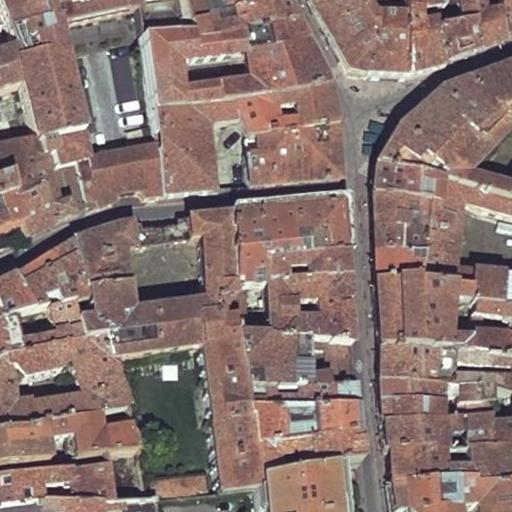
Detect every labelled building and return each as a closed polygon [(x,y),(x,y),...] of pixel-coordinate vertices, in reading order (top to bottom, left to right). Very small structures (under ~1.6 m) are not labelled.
[(0,0),(0,94),(12,90),(7,65),(13,64),(9,52),(0,55),(0,21),(4,35),(44,25),(42,18),(34,0),(0,0)] [(34,0),(42,18),(53,14),(54,18),(125,3),(126,15),(128,15),(137,14),(137,20),(141,43),(188,40),(187,28),(178,3),(184,0),(34,0)] [(278,0),(184,0),(178,3),(187,28),(280,5),(278,0)] [(301,0),(303,4),(324,38),(347,75),(365,78),(373,18),(368,7),(378,1),(385,1),(387,5),(392,4),(392,0),(301,0)] [(404,0),(404,19),(406,81),(443,71),(442,67),(451,64),(444,33),(442,21),(431,22),(431,26),(418,26),(415,10),(439,9),(437,0),(404,0)] [(444,33),(451,64),(462,60),(474,55),(472,48),(468,25),(467,0),(437,0),(439,9),(452,10),(456,32),(444,33)] [(472,48),(474,55),(487,50),(501,45),(492,12),(493,0),(467,0),(468,25),(472,48)] [(511,0),(493,0),(492,12),(501,45),(511,41),(511,0)] [(143,202),(159,201),(153,151),(85,165),(72,105),(58,31),(68,28),(70,29),(125,17),(126,15),(125,3),(54,18),(53,14),(42,18),(44,25),(4,35),(9,52),(13,64),(7,65),(12,90),(19,88),(29,142),(31,148),(37,146),(40,160),(53,158),(57,171),(72,168),(84,215),(85,218),(110,207),(109,205),(110,202),(112,200),(117,199),(127,198),(136,198),(140,198),(142,200),(143,202)] [(280,5),(187,28),(188,40),(190,48),(291,29),(286,17),(280,5)] [(373,18),(365,78),(385,80),(406,81),(404,19),(373,18)] [(308,62),(291,29),(190,48),(188,40),(141,43),(144,85),(149,119),(231,108),(324,92),(308,62)] [(511,65),(507,67),(438,93),(416,112),(392,132),(370,168),(511,208),(511,65)] [(328,112),(324,92),(231,108),(237,128),(243,147),(247,147),(245,159),(244,160),(245,194),(334,187),(333,159),(332,129),(328,112)] [(237,128),(231,108),(149,119),(153,151),(159,201),(200,198),(210,197),(202,132),(237,128)] [(0,147),(0,184),(5,183),(9,202),(19,229),(24,244),(84,215),(72,168),(57,171),(53,158),(40,160),(37,146),(31,148),(29,142),(0,147)] [(511,208),(370,168),(369,185),(368,199),(368,215),(368,233),(388,234),(388,220),(423,225),(423,260),(422,290),(471,292),(470,304),(471,338),(471,359),(511,361),(511,208)] [(0,204),(9,202),(5,183),(0,184),(0,204)] [(9,202),(0,204),(0,235),(19,229),(9,202)] [(296,263),(342,259),(340,235),(338,210),(336,208),(264,215),(227,219),(229,295),(241,294),(259,290),(259,286),(257,268),(279,265),(296,263)] [(116,365),(115,361),(195,352),(210,477),(149,484),(151,504),(254,495),(253,482),(249,454),(244,414),(242,394),(234,341),(230,341),(229,295),(227,219),(175,224),(173,229),(170,230),(166,231),(146,233),(140,233),(137,231),(135,228),(126,228),(68,245),(81,304),(70,306),(73,327),(87,326),(90,343),(99,341),(102,362),(109,361),(111,366),(116,365)] [(369,258),(423,260),(423,225),(388,220),(388,234),(368,233),(369,258)] [(19,229),(0,235),(0,254),(24,244),(19,229)] [(41,262),(10,280),(29,315),(44,310),(41,302),(51,299),(55,308),(70,306),(81,304),(68,245),(41,262)] [(370,287),(422,290),(423,260),(369,258),(370,287)] [(342,259),(296,263),(297,284),(344,281),(342,259)] [(279,265),(257,268),(259,286),(280,285),(279,265)] [(0,323),(11,321),(29,315),(10,280),(0,285),(0,323)] [(242,394),(270,392),(295,391),(352,387),(350,366),(344,281),(297,284),(280,285),(259,286),(259,290),(265,342),(246,343),(241,294),(229,295),(230,341),(234,341),(242,394)] [(376,352),(471,359),(471,338),(465,337),(465,343),(448,342),(447,303),(470,304),(471,292),(422,290),(370,287),(376,352)] [(0,362),(76,346),(73,327),(70,306),(55,308),(47,309),(51,338),(15,345),(11,321),(0,323),(0,362)] [(99,341),(90,343),(76,346),(0,362),(0,433),(99,415),(114,411),(124,410),(111,366),(109,361),(102,362),(99,341)] [(376,352),(374,387),(409,392),(450,394),(451,372),(508,375),(507,387),(507,395),(494,394),(493,403),(511,403),(511,361),(471,359),(376,352)] [(354,412),(352,387),(295,391),(296,401),(270,402),(270,392),(242,394),(244,414),(354,412)] [(374,387),(377,429),(436,427),(435,417),(439,417),(438,404),(444,404),(445,417),(453,417),(453,426),(491,425),(492,410),(479,409),(478,394),(450,394),(409,392),(374,387)] [(124,410),(114,411),(116,421),(126,419),(124,410)] [(356,438),(354,412),(244,414),(249,454),(282,449),(280,422),(308,420),(311,444),(356,438)] [(0,471),(44,467),(42,443),(69,444),(72,464),(100,461),(135,457),(134,439),(130,438),(129,429),(102,434),(99,415),(0,433),(0,471)] [(461,457),(511,453),(511,431),(492,431),(491,425),(453,426),(444,427),(436,427),(377,429),(380,457),(382,458),(412,459),(446,458),(446,454),(441,454),(441,441),(460,440),(461,457)] [(135,457),(100,461),(101,472),(107,507),(118,508),(143,504),(138,471),(140,471),(142,470),(144,469),(144,468),(144,467),(144,464),(140,438),(136,438),(135,434),(133,430),(129,429),(130,438),(134,439),(135,457)] [(357,452),(356,438),(311,444),(282,449),(249,454),(253,482),(285,477),(283,464),(302,461),(305,471),(295,473),(296,475),(336,468),(358,465),(357,452)] [(504,491),(504,503),(511,503),(511,453),(461,457),(446,458),(412,459),(382,458),(386,490),(469,489),(469,494),(504,491)] [(339,511),(339,497),(336,468),(296,475),(285,477),(253,482),(254,495),(255,511),(339,511)] [(0,511),(30,507),(39,507),(39,499),(61,499),(61,502),(68,502),(69,508),(95,508),(107,507),(101,472),(0,482),(0,511)] [(504,511),(504,503),(504,491),(469,494),(469,489),(386,490),(388,511),(504,511)]
